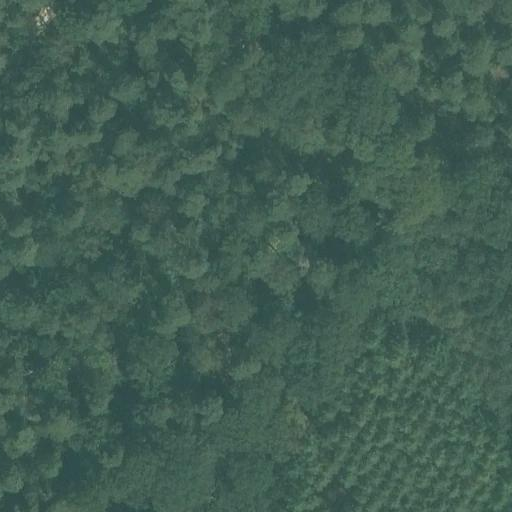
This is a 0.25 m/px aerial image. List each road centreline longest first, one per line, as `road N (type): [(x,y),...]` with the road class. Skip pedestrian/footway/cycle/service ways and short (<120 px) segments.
road 1 (track): [(122,511),(376,100)]
road 2 (track): [(511,185),(216,0)]
